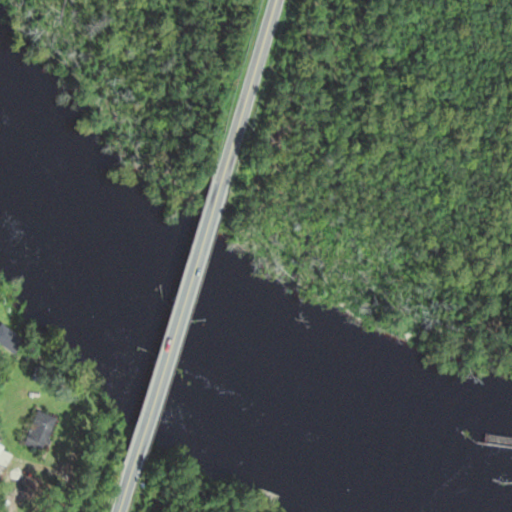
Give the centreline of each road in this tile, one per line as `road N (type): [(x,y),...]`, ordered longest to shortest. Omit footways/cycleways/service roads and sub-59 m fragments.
road 1 (primary): [(217,183),(272,0)]
road 2 (primary): [(171,332),(217,183)]
road 3 (primary): [(171,332),(128,474)]
